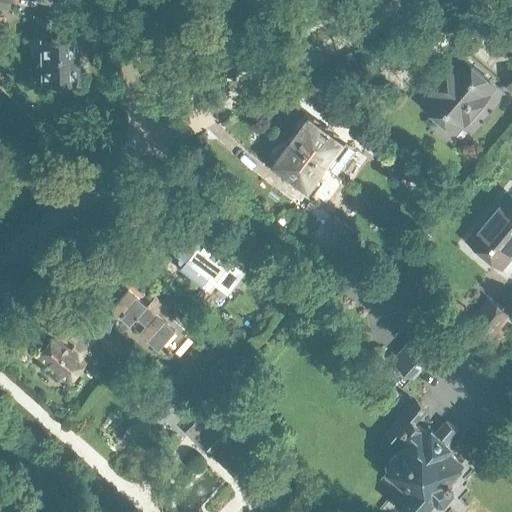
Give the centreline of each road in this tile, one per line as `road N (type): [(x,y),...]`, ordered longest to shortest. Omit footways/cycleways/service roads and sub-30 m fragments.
road 1 (residential): [(145,145),(426,0)]
road 2 (residential): [(0,263),(145,145)]
road 3 (residential): [(129,0),(127,93),(145,145)]
